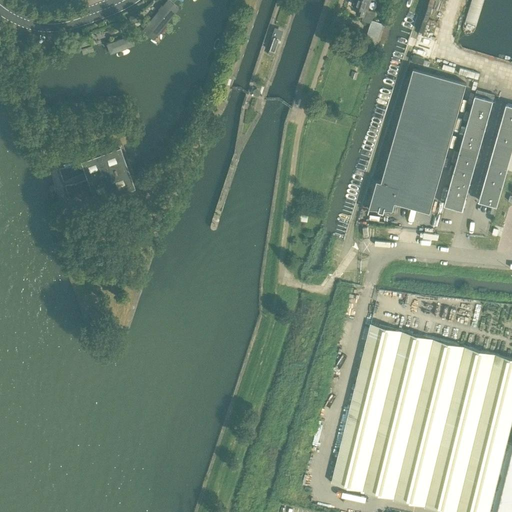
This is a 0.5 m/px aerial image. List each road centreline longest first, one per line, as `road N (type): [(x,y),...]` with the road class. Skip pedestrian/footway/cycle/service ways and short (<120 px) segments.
road 1 (unclassified): [(511,260),(365,247)]
road 2 (unclassified): [(127,0),(48,24),(0,4)]
